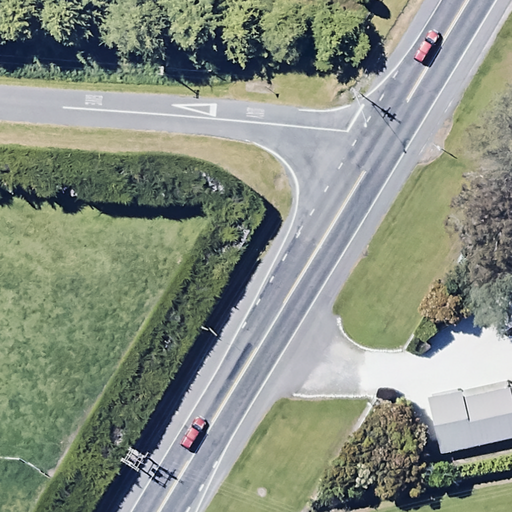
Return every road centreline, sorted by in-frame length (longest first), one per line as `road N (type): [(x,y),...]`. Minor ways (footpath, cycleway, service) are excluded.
road 1 (trunk): [(158,511),(377,150)]
road 2 (unclassified): [(0,103),(346,131),(377,150)]
road 3 (trunk): [(377,150),(467,0)]
